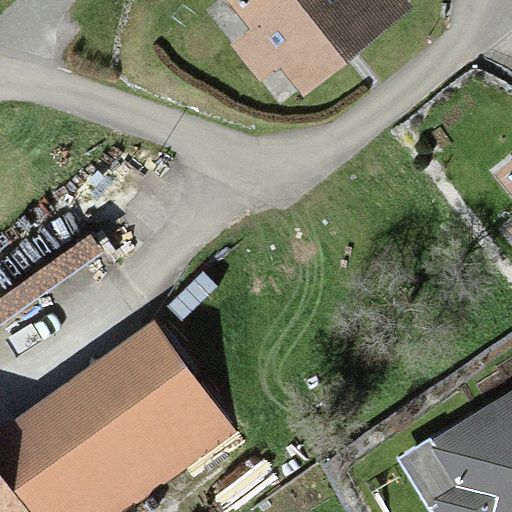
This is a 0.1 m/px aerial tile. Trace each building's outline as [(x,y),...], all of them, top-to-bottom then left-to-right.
[(239,0),(298,82),(390,16),(378,0),(239,0)] [(511,194),(511,151),(491,168),(511,194)] [(0,425),(0,480),(22,511),(89,511),(214,425),(144,325),(0,425)] [(511,511),(511,395),(422,443),(457,511),(511,511)] [(0,511),(22,511),(0,480),(0,511)]
